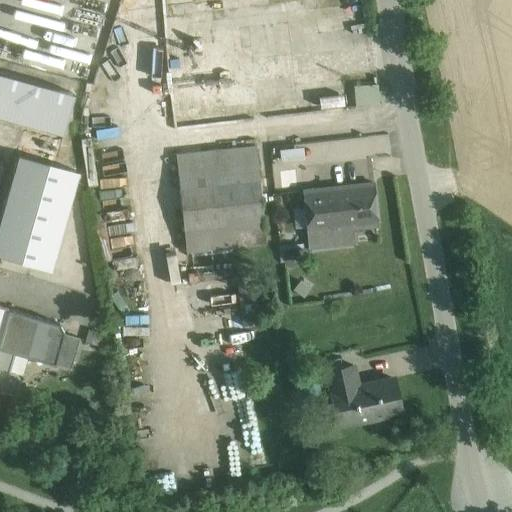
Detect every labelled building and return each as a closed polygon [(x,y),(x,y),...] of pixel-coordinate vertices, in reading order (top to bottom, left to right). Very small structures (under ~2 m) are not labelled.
[(65,38),(42,34),(36,69),(59,73),(65,38)] [(376,82),(353,83),(354,104),(377,103),(376,82)] [(279,149),(280,160),(307,156),(306,144),(279,149)] [(255,145),(175,154),(179,189),(259,180),(255,145)] [(259,180),(179,189),(186,253),(266,244),(259,180)] [(373,184),(320,189),(324,230),(353,227),(377,224),(373,184)] [(320,189),(304,191),(310,249),(355,244),(353,227),(324,230),(320,189)] [(9,309),(0,306),(0,339),(9,309)] [(60,324),(9,309),(0,339),(0,391),(15,396),(20,379),(17,373),(10,371),(15,353),(55,364),(64,333),(64,332),(60,324)] [(80,338),(64,333),(55,364),(71,369),(80,338)] [(353,365),(326,371),(337,419),(356,414),(357,422),(400,412),(393,378),(357,386),(353,365)]
